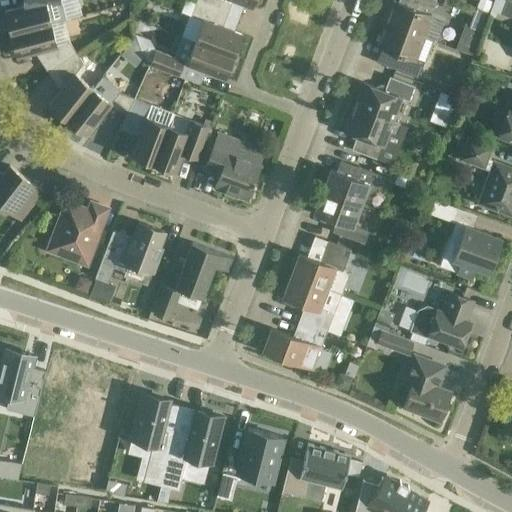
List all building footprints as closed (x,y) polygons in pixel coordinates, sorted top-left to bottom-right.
[(24,6),(5,11),(11,34),(51,24),(66,20),(60,0),(23,0),(23,4),(24,6)] [(254,0),(196,0),(196,2),(223,12),(227,0),(233,0),(252,7),(254,0)] [(386,23),(436,42),(445,18),(432,13),(436,0),(408,0),(406,6),(394,1),(386,23)] [(497,12),(501,14),(511,17),(511,1),(507,0),(493,0),(488,14),(495,17),(497,12)] [(195,42),(233,56),(242,34),(218,25),(223,12),(196,2),(191,16),(203,20),(195,42)] [(436,42),(386,23),(377,45),(390,50),(384,65),(418,78),(424,61),(415,58),(423,38),(436,43),(436,42)] [(51,24),(11,34),(17,57),(42,51),(47,72),(76,53),(69,42),(57,46),(51,24)] [(464,24),(458,41),(456,48),(472,53),(480,30),(464,24)] [(135,33),(135,35),(140,50),(142,54),(149,65),(178,76),(184,60),(155,49),(149,38),(135,33)] [(233,56),(195,42),(187,64),(225,78),(233,56)] [(67,120),(93,88),(75,74),(83,64),(76,53),(47,72),(64,86),(49,105),(67,120)] [(114,100),(119,93),(121,91),(103,76),(93,88),(67,120),(86,135),(111,103),(114,100)] [(354,107),(400,124),(400,123),(392,120),(400,98),(409,101),(414,86),(389,77),(385,87),(381,85),(376,88),(363,83),(354,107)] [(511,83),(504,80),(501,86),(511,90),(511,86),(511,83)] [(128,111),(133,98),(119,93),(114,100),(128,111)] [(133,98),(128,111),(122,125),(140,132),(131,155),(154,164),(168,125),(146,117),(151,105),(133,98)] [(448,104),(436,101),(431,120),(443,123),(448,104)] [(400,124),(354,107),(345,131),(350,133),(352,137),(356,138),(352,150),(377,159),(382,148),(388,132),(396,135),(400,124)] [(509,110),(499,136),(511,141),(511,109),(511,111),(509,110)] [(197,159),(209,127),(194,121),(189,133),(168,125),(154,164),(176,172),(183,153),(197,159)] [(246,198),(264,150),(218,133),(205,169),(220,175),(215,187),(246,198)] [(457,141),(465,144),(460,158),(483,167),(491,146),(459,135),(457,141)] [(511,168),(494,162),(479,203),(511,214),(511,168)] [(0,171),(0,202),(20,219),(42,191),(10,166),(3,174),(0,171)] [(389,179),(357,167),(353,178),(331,170),(323,191),(360,205),(365,193),(367,194),(377,190),(377,188),(384,191),(389,179)] [(408,175),(403,188),(420,195),(425,182),(408,175)] [(360,205),(323,191),(315,212),(336,220),(332,232),(364,243),(369,231),(353,225),(360,205)] [(435,200),(430,214),(451,221),(456,208),(435,200)] [(50,238),(45,251),(58,256),(60,252),(86,262),(106,209),(93,205),(90,212),(67,204),(54,239),(50,238)] [(124,271),(127,263),(153,272),(162,249),(159,248),(165,232),(139,222),(129,248),(126,247),(123,255),(119,254),(114,267),(124,271)] [(465,226),(455,222),(440,266),(471,277),(475,267),(489,272),(490,269),(493,267),(495,264),(495,260),(494,259),(501,239),(465,226)] [(291,275),(327,288),(342,293),(348,275),(343,269),(351,249),(328,241),(320,261),(299,253),(291,275)] [(154,314),(169,319),(176,300),(197,308),(214,266),(226,271),(231,257),(192,242),(175,290),(165,286),(154,314)] [(95,278),(96,278),(108,283),(114,267),(119,254),(106,249),(95,278)] [(297,325),(325,336),(336,306),(322,300),(327,288),(291,275),(283,296),(305,304),(297,325)] [(115,285),(108,283),(96,278),(89,296),(108,303),(115,285)] [(426,337),(428,334),(461,347),(470,322),(466,321),(473,301),(450,293),(443,312),(426,306),(417,310),(409,331),(426,337)] [(375,326),(386,329),(390,317),(379,313),(375,326)] [(325,336),(297,325),(293,336),(271,328),(263,350),(267,351),(266,353),(275,356),(275,354),(313,369),(325,336)] [(376,350),(378,344),(407,355),(412,341),(373,326),(365,346),(376,350)] [(6,348),(0,369),(0,391),(9,394),(6,408),(34,415),(45,370),(32,367),(35,355),(6,348)] [(442,418),(447,406),(445,405),(450,391),(437,386),(444,366),(414,355),(405,379),(413,382),(404,406),(439,419),(440,418),(442,418)] [(339,372),(334,386),(347,391),(352,377),(354,378),(359,365),(349,361),(344,374),(339,372)] [(142,393),(130,438),(131,438),(152,443),(142,481),(161,485),(175,429),(163,426),(169,403),(170,400),(142,393)] [(511,404),(503,429),(511,431),(511,436),(509,445),(511,445),(511,404)] [(175,429),(161,485),(179,490),(182,478),(188,456),(209,462),(213,463),(224,417),(205,413),(196,410),(190,433),(175,429)] [(247,427),(236,472),(271,480),(282,436),(247,427)] [(290,456),(283,491),(305,497),(309,480),(341,488),(350,454),(333,450),(332,449),(332,450),(325,449),(325,448),(324,447),(323,448),(307,443),(303,459),(290,456)] [(21,464),(0,460),(0,476),(16,479),(21,464)] [(222,472),(216,496),(230,499),(236,476),(222,472)] [(362,480),(354,511),(376,511),(377,510),(380,511),(420,511),(421,511),(422,511),(422,510),(428,500),(408,488),(409,486),(407,485),(407,486),(400,482),(400,481),(399,480),(398,482),(385,474),(383,478),(382,477),(381,479),(382,479),(378,486),(363,483),(364,481),(362,480)] [(37,482),(35,492),(48,494),(50,485),(37,482)] [(65,494),(64,503),(76,506),(78,496),(65,494)] [(78,496),(76,506),(89,508),(91,498),(78,496)] [(0,503),(0,511),(31,511),(32,509),(0,503)]
